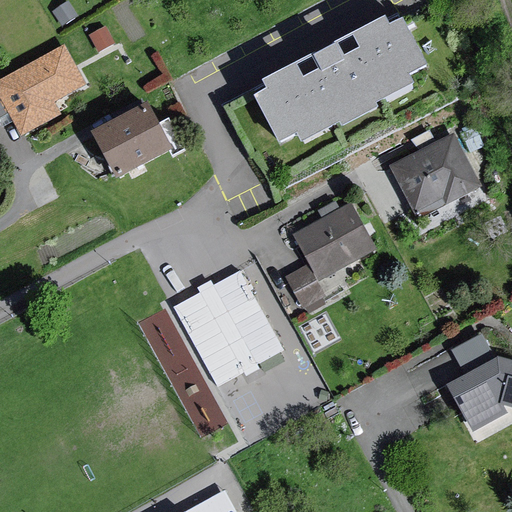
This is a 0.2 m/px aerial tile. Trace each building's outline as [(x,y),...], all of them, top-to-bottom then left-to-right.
[(72,4),(55,14),(65,31),(82,20),(72,4)] [(278,95),(265,102),(289,149),(305,141),(308,148),(348,128),(350,132),(387,114),(385,109),(423,90),(419,82),(438,72),(414,25),(399,32),(395,23),(346,48),(348,51),(326,62),(325,59),(273,85),(278,95)] [(90,39),(99,55),(117,46),(108,29),(90,39)] [(68,49),(0,84),(0,95),(23,140),(65,118),(58,105),(89,89),(68,49)] [(147,114),(100,138),(124,184),(180,155),(160,117),(151,122),(147,114)] [(458,134),(390,168),(419,225),(487,192),(458,134)] [(324,220),(294,237),(310,265),(287,278),(308,317),(328,306),(323,298),(351,282),(345,271),(379,252),(347,196),(319,211),(324,220)] [(175,298),(215,384),(286,351),(246,265),(175,298)] [(467,380),(450,390),(476,437),(511,417),(509,411),(511,411),(511,362),(504,360),(500,362),(487,335),(453,352),(467,380)] [(242,511),(230,488),(182,511),(242,511)]
